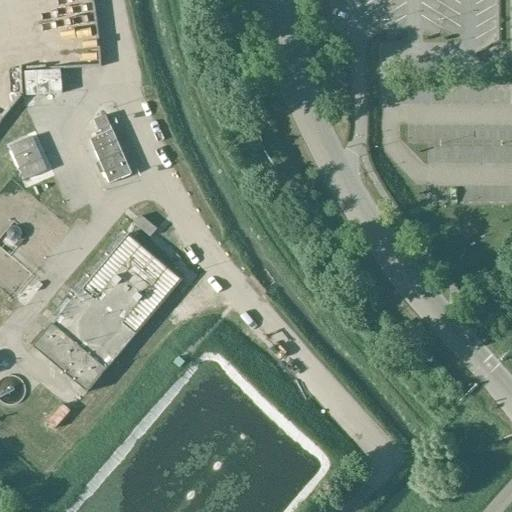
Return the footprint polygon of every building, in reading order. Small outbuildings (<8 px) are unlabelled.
[(61,70),(26,72),(27,95),(62,93),(61,70)] [(132,175),(113,130),(90,140),(110,184),(132,175)] [(32,137),(10,147),(25,180),(47,171),(32,137)] [(141,216),(135,224),(151,237),(157,230),(141,216)] [(0,225),(0,247),(1,248),(10,230),(0,225)] [(128,234),(47,331),(33,347),(88,393),(183,280),(128,234)] [(40,290),(25,310),(37,318),(51,298),(40,290)] [(0,398),(13,394),(8,377),(0,379),(0,398)] [(192,393),(94,511),(236,511),(249,497),(233,485),(230,489),(212,474),(207,480),(199,473),(235,429),(192,393)]
